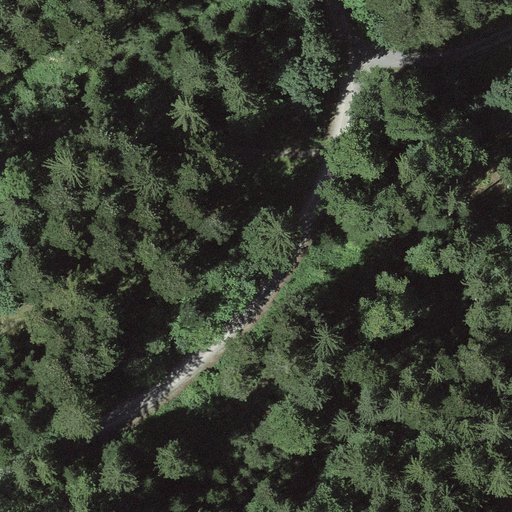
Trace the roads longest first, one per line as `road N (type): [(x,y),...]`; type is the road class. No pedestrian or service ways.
road 1 (track): [(331,158),(295,238),(245,302),(91,428),(0,477)]
road 2 (track): [(333,0),(353,62),(331,158)]
road 3 (track): [(511,35),(475,48),(353,62)]
